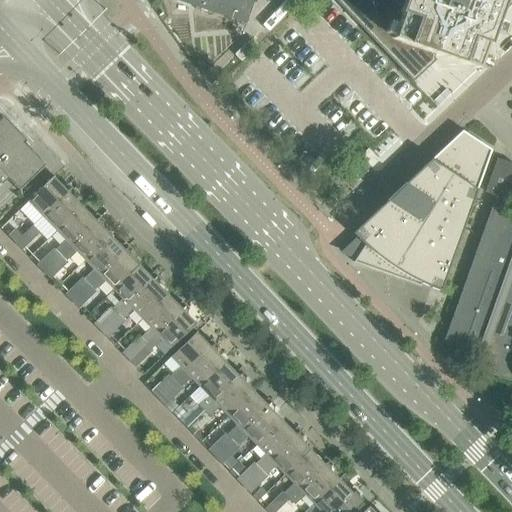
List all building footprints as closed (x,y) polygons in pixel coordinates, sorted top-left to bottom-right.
[(171,0),(246,25),(253,0),(171,0)] [(511,0),(335,0),(413,82),(436,61),(434,58),(435,54),(445,57),(445,58),(477,70),(486,45),(488,45),(500,11),(502,12),(503,13),(511,3),(511,0)] [(0,194),(11,184),(18,192),(45,166),(23,144),(26,141),(0,114),(0,194)] [(441,292),(489,157),(492,151),(476,140),(462,131),(353,234),(365,246),(353,263),(420,287),(422,284),(431,288),(441,292)] [(368,149),(361,157),(363,159),(372,168),(379,161),(377,159),(368,149)] [(511,210),(500,207),(503,199),(504,199),(511,176),(511,164),(497,159),(485,193),(497,197),(495,205),(494,204),(493,206),(444,343),(476,356),(479,351),(485,353),(479,371),(511,383),(511,380),(511,210)] [(31,228),(70,189),(66,185),(64,187),(60,187),(52,179),(27,203),(36,213),(26,223),(31,228)] [(56,233),(80,208),(72,200),(73,195),(74,194),(70,189),(31,228),(36,234),(47,223),(56,233)] [(60,257),(99,219),(95,215),(93,217),(88,217),(80,208),(56,233),(65,242),(54,252),(60,257)] [(84,262),(109,237),(102,229),(102,224),(103,223),(99,219),(60,257),(65,263),(76,253),(84,262)] [(89,286),(128,248),(124,244),(122,245),(117,245),(109,237),(84,262),(93,272),(84,281),(89,286)] [(113,291),(137,267),(130,259),(130,254),(132,252),(128,248),(89,286),(94,292),(104,282),(113,291)] [(117,316),(156,277),(152,273),(150,275),(145,275),(137,267),(113,291),(121,300),(111,310),(117,316)] [(142,321),(166,296),(158,287),(158,283),(160,281),(156,277),(117,316),(123,322),(133,312),(142,321)] [(145,346),(184,307),(180,303),(179,304),(173,304),(166,296),(142,321),(150,330),(139,340),(145,346)] [(170,350),(195,326),(187,317),(187,313),(188,311),(184,307),(145,346),(151,351),(161,341),(170,350)] [(174,383),(214,345),(210,341),(208,343),(202,343),(195,335),(170,359),(179,368),(169,378),(174,383)] [(199,388),(223,364),(216,357),(216,351),(218,349),(214,345),(174,383),(180,389),(190,379),(199,388)] [(203,413),(242,374),(238,370),(236,372),(230,372),(223,364),(199,388),(207,397),(197,407),(203,413)] [(227,418),(252,394),(245,386),(245,380),(246,379),(242,374),(203,413),(208,418),(218,409),(227,418)] [(231,442),(271,404),(267,399),(264,402),(259,402),(252,394),(227,418),(235,427),(226,436),(231,442)] [(256,447),(280,423),(273,416),(273,410),(275,408),(271,404),(231,442),(236,447),(247,437),(256,447)] [(260,471),(300,433),(295,428),(293,431),(287,431),(280,423),(256,447),(265,456),(255,466),(260,471)] [(284,476),(309,452),(302,445),(302,439),(304,437),(300,433),(260,471),(265,477),(276,467),(284,476)] [(288,501),(328,462),(324,458),(322,460),(317,460),(309,452),(284,476),(292,485),(282,495),(288,501)] [(313,505),(337,481),(330,474),(330,469),(332,466),(328,462),(288,501),(294,506),(304,496),(313,505)] [(334,511),(357,491),(352,487),(350,489),(344,489),(337,481),(313,505),(318,511),(334,511)] [(363,511),(366,510),(359,502),(359,497),(361,495),(357,491),(334,511),(363,511)]
